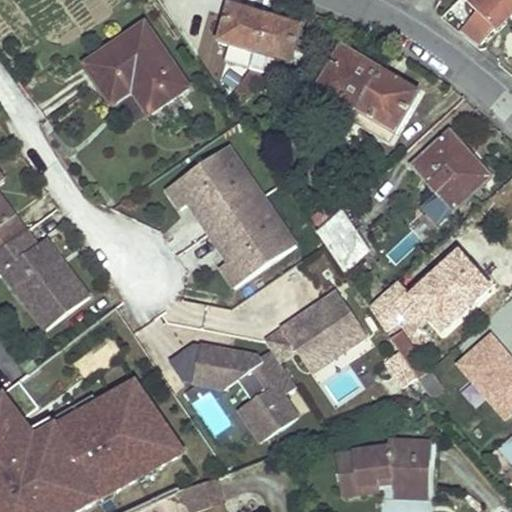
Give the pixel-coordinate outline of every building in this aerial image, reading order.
[(511,0),(465,0),(480,15),(463,32),(480,46),(496,31),(498,33),(511,18),(511,0)] [(268,18),(231,6),(219,44),(231,47),(227,63),(253,71),(268,18)] [(253,71),(235,94),(245,101),(262,80),(275,84),(277,78),(282,63),(294,66),(305,28),(268,18),(253,71)] [(189,90),(146,27),(86,68),(114,106),(134,92),(151,116),(189,90)] [(380,74),(341,50),(317,90),(356,114),(380,74)] [(418,96),(380,74),(356,114),(394,137),(418,96)] [(356,114),(317,90),(311,99),(351,123),(356,114)] [(394,137),(356,114),(351,123),(389,146),(394,137)] [(464,163),(470,157),(448,133),(411,168),(454,214),(484,186),(464,163)] [(491,180),(470,157),(464,163),(484,186),(491,180)] [(0,183),(6,180),(0,172),(0,253),(28,233),(0,196),(0,183)] [(296,248),(263,199),(210,235),(222,253),(227,250),(234,260),(221,270),(235,290),(296,248)] [(370,255),(342,212),(317,234),(346,277),(370,255)] [(39,248),(28,233),(0,253),(0,279),(43,336),(87,302),(63,271),(57,276),(51,268),(57,263),(43,245),(39,248)] [(473,270),(459,255),(448,265),(462,279),(473,270)] [(57,276),(63,271),(57,263),(51,268),(57,276)] [(491,290),(473,270),(462,279),(448,265),(412,298),(399,284),(369,311),(385,335),(417,306),(444,333),(491,290)] [(281,332),(316,380),(372,339),(337,291),(281,332)] [(429,374),(403,334),(391,343),(400,357),(416,381),(418,383),(429,374)] [(469,381),(460,389),(477,408),(485,400),(507,425),(511,419),(511,356),(491,334),(456,366),(469,381)] [(260,361),(205,350),(196,356),(195,365),(201,375),(199,387),(229,394),(258,374),(273,395),(242,415),(264,447),(301,421),(287,400),(300,391),(275,355),(262,363),(260,361)] [(416,381),(400,357),(386,366),(403,390),(416,381)] [(444,396),(429,374),(418,383),(430,402),(433,404),(444,396)] [(55,443),(28,406),(7,421),(35,459),(55,443)] [(0,485),(35,459),(7,421),(0,426),(0,485)] [(511,466),(511,437),(498,451),(511,466)] [(416,459),(416,441),(390,440),(390,448),(339,456),(344,487),(360,484),(361,489),(382,486),(381,481),(395,478),(396,483),(396,485),(432,487),(433,459),(416,459)] [(433,441),(416,441),(416,459),(433,459),(433,441)] [(485,462),(496,474),(507,464),(497,452),(485,462)] [(164,499),(154,474),(106,495),(112,511),(136,511),(149,507),(164,499)] [(203,511),(217,506),(207,484),(177,495),(186,511),(203,511)] [(361,489),(360,484),(344,487),(346,499),(383,493),(382,486),(361,489)] [(431,498),(432,487),(396,485),(396,498),(431,498)]
